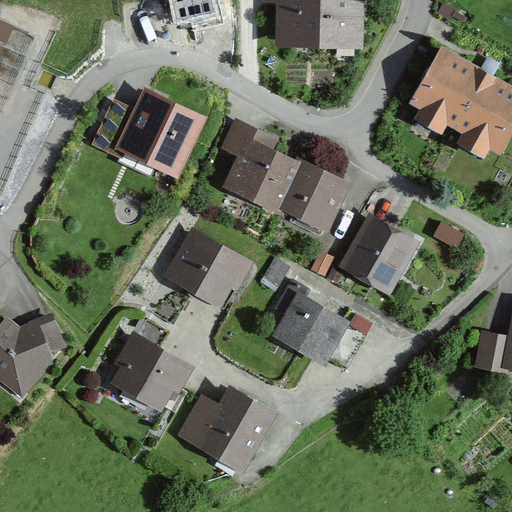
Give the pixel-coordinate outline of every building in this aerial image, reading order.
[(210,0),(172,0),(176,19),(213,12),(210,0)] [(284,0),(284,36),(355,38),(356,0),(284,0)] [(511,88),(446,50),(416,103),(496,149),(511,120),(511,88)] [(147,97),(127,139),(177,163),(197,121),(147,97)] [(254,187),(252,191),(281,204),(299,166),(264,149),(268,139),(236,124),(225,147),(244,156),(234,177),(254,187)] [(320,234),(343,186),(299,166),(281,204),(295,211),(291,220),(320,234)] [(372,222),(350,263),(387,284),(409,243),(372,222)] [(464,234),(442,222),(435,234),(457,246),(464,234)] [(186,293),(192,282),(224,300),(246,262),(195,233),(150,311),(173,324),(189,296),(186,293)] [(290,317),(282,332),(347,369),(375,322),(350,308),(342,321),(303,299),(309,289),(294,280),(277,309),(290,317)] [(7,373),(23,386),(47,356),(45,350),(61,344),(49,316),(33,323),(37,332),(25,337),(15,329),(13,332),(6,326),(0,333),(0,372),(4,376),(7,373)] [(171,382),(177,385),(187,366),(158,349),(169,330),(147,318),(122,360),(127,363),(119,378),(160,401),(171,382)] [(508,362),(507,362),(511,339),(483,334),(477,363),(506,369),(508,362)] [(221,454),(225,448),(244,459),(270,413),(232,391),(221,410),(202,399),(186,429),(204,439),(202,443),(221,454)]
